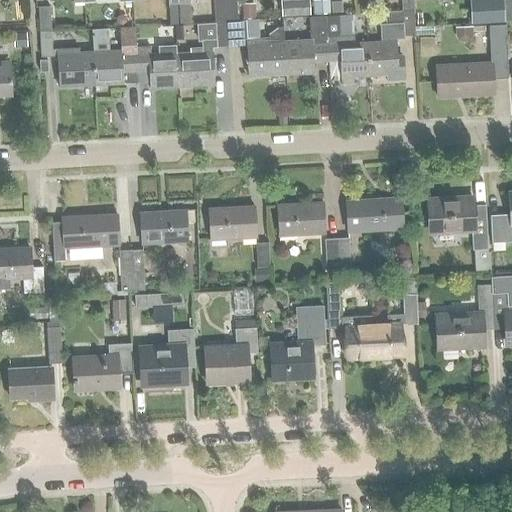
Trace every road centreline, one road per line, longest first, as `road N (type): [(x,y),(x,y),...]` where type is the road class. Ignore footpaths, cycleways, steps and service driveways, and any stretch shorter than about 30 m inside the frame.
road 1 (residential): [(0,161),(511,132)]
road 2 (residential): [(44,438),(511,411)]
road 3 (residential): [(221,485),(261,467),(511,452)]
road 4 (residential): [(48,477),(172,470),(221,485)]
